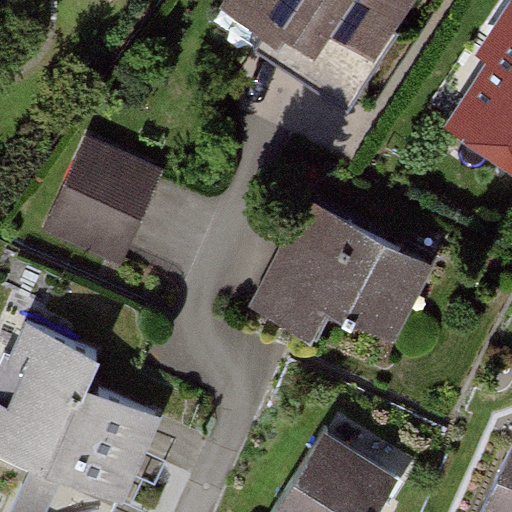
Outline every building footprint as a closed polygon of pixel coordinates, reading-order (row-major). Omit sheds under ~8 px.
[(418,0),(235,0),(229,10),(363,91),(418,0)] [(511,4),(432,119),(511,174),(511,4)] [(96,129),(47,230),(117,263),(166,162),(96,129)] [(312,192),(253,303),(318,337),(341,293),(405,327),(441,260),(312,192)] [(100,351),(32,321),(0,393),(0,455),(118,507),(159,412),(87,381),(100,351)] [(328,432),(276,511),(378,511),(403,474),(328,432)] [(511,511),(511,455),(485,511),(511,511)]
